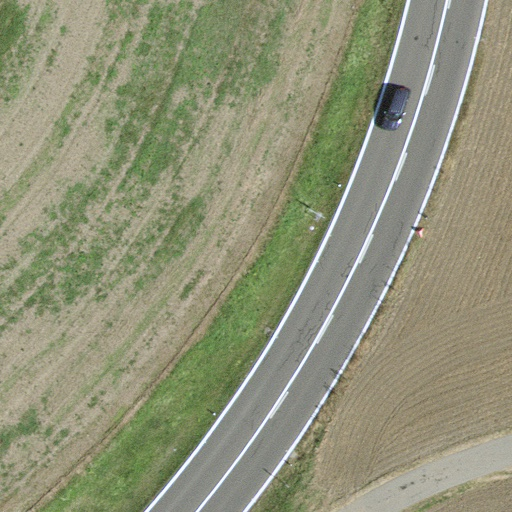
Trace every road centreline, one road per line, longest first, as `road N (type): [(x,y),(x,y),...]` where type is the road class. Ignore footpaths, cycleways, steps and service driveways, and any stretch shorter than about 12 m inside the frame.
road 1 (secondary): [(195,511),(291,384),(358,261),(403,159),(450,0)]
road 2 (unclassified): [(353,511),(511,442)]
